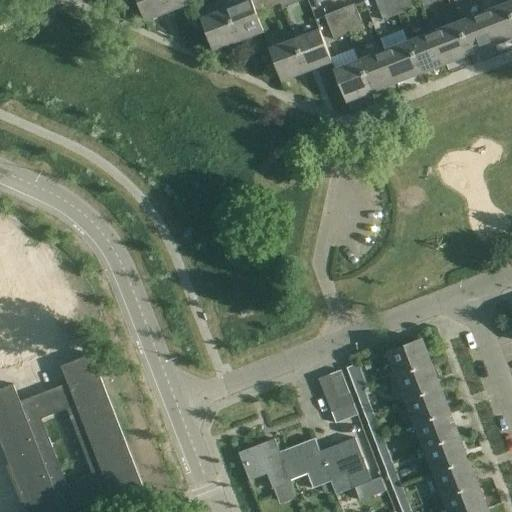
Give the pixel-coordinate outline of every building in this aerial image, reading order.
[(139,0),(147,19),(172,9),(168,0),(139,0)] [(168,0),(172,9),(196,0),(168,0)] [(271,0),(252,0),(229,9),(241,39),(266,30),(259,11),(274,5),(271,0)] [(375,0),(384,21),(399,15),(393,0),(375,0)] [(410,0),(393,0),(399,15),(414,9),(410,0)] [(354,3),(339,9),(349,34),(364,28),(354,3)] [(511,37),(511,18),(507,4),(483,13),(495,44),(511,37)] [(217,48),(241,39),(229,9),(205,18),(217,48)] [(335,40),(349,34),(339,9),(325,15),(335,40)] [(483,13),(458,23),(470,54),(495,44),(483,13)] [(470,54),(458,23),(433,33),(445,63),(470,54)] [(321,30),(294,40),(306,70),(332,60),(321,30)] [(433,33),(409,42),(421,73),(445,63),(433,33)] [(280,80),(306,70),(294,40),(269,49),(280,80)] [(421,73),(409,42),(384,52),(396,82),(421,73)] [(384,52),(359,61),(371,92),(396,82),(384,52)] [(347,102),(371,92),(359,61),(335,71),(347,102)] [(388,351),(398,377),(432,364),(422,338),(388,351)] [(93,354),(62,365),(70,384),(22,402),(15,384),(0,389),(0,435),(29,511),(65,511),(112,493),(119,511),(150,500),(93,354)] [(369,389),(365,380),(359,363),(348,367),(355,384),(358,393),(366,389),(369,389)] [(398,377),(408,401),(442,388),(432,364),(398,377)] [(342,370),(330,374),(339,397),(351,392),(342,370)] [(328,401),(339,397),(330,374),(319,378),(328,401)] [(408,401),(417,425),(451,412),(442,388),(408,401)] [(366,389),(358,393),(367,417),(376,414),(366,389)] [(328,401),(332,413),(355,404),(351,392),(339,397),(328,401)] [(332,413),(336,423),(359,414),(355,404),(332,413)] [(426,450),(461,437),(451,412),(417,425),(426,450)] [(367,417),(377,441),(385,438),(376,414),(367,417)] [(282,450),(294,482),(309,476),(314,488),(333,481),(322,450),(318,437),(282,450)] [(357,437),(322,450),(333,481),(349,475),(353,488),(373,480),(357,437)] [(470,461),(461,437),(426,450),(436,474),(470,461)] [(240,452),(251,482),(269,475),(274,489),(294,482),(282,450),(277,438),(240,452)] [(385,438),(377,441),(386,466),(395,462),(385,438)] [(436,474),(445,498),(479,485),(470,461),(436,474)] [(386,466),(396,490),(404,486),(395,462),(386,466)] [(368,483),(373,496),(386,491),(381,478),(368,483)] [(450,511),(481,511),(489,509),(479,485),(445,498),(450,511)] [(404,486),(396,490),(404,511),(409,511),(413,510),(404,486)]
